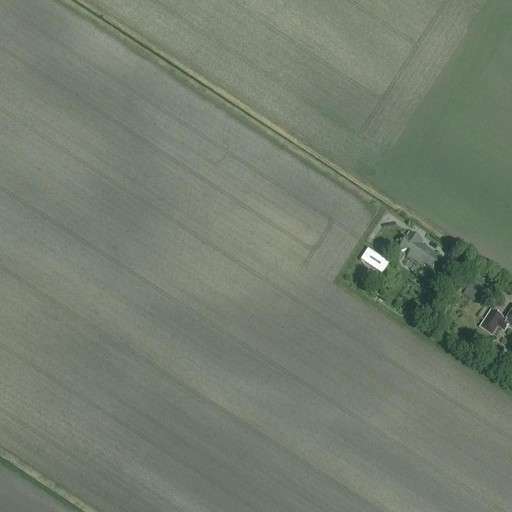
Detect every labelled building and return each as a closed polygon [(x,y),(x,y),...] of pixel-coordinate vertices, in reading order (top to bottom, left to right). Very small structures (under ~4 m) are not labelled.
[(422,245),(424,242),(410,233),(397,252),(398,252),(408,251),(411,253),(409,257),(424,267),(425,265),(431,270),(440,257),(422,245)] [(370,255),(365,262),(376,269),(381,262),(370,255)] [(480,306),(490,290),(473,279),(471,281),(467,278),(462,286),(467,289),(463,296),(480,306)] [(511,311),(504,323),(501,321),(501,320),(490,313),(480,328),(491,336),(497,327),(505,332),(509,326),(511,328),(511,311)] [(480,343),(471,338),(465,348),(474,354),(480,343)]
